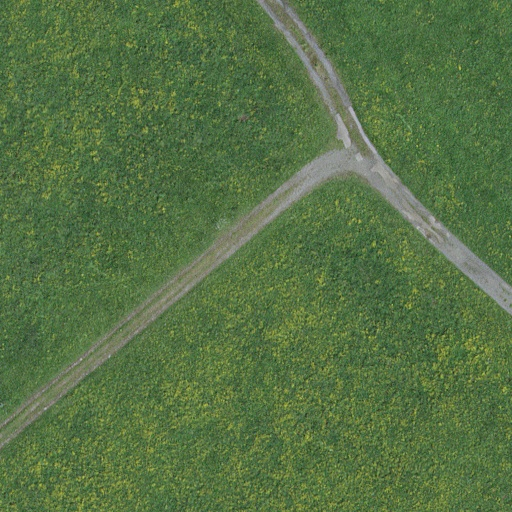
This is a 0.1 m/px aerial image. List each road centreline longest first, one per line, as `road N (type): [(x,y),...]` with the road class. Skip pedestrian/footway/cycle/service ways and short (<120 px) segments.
road 1 (track): [(369,168),(340,167),(312,179),(0,442)]
road 2 (track): [(511,303),(369,168),(302,40),(268,0)]
